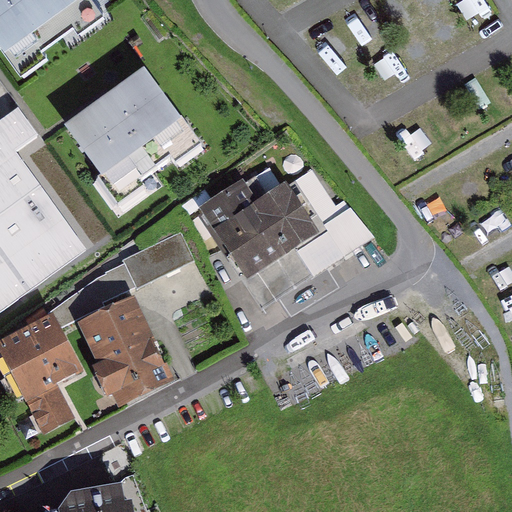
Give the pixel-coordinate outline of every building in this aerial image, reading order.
[(0,0),(0,28),(27,68),(110,11),(102,0),(0,0)] [(102,108),(73,130),(122,194),(196,139),(147,74),(102,108)] [(0,315),(88,253),(0,125),(0,315)] [(331,191),(315,166),(270,195),(255,171),(201,205),(249,281),(334,228),(316,200),(331,191)] [(202,257),(183,228),(118,263),(132,292),(202,257)] [(140,296),(84,321),(120,403),(176,379),(140,296)] [(61,309),(0,338),(0,345),(42,434),(73,419),(61,395),(94,379),(61,309)]
